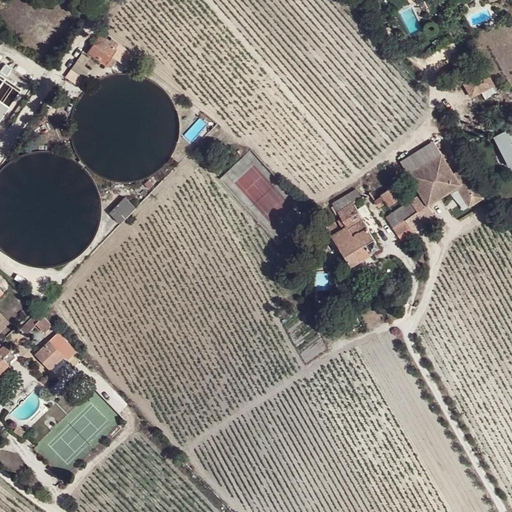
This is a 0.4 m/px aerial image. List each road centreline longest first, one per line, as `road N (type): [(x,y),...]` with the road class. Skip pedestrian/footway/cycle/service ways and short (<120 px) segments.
road 1 (track): [(341,0),(381,18),(428,70),(434,92),(416,136),(318,202)]
road 2 (track): [(208,0),(360,176)]
road 3 (residential): [(108,0),(0,152)]
